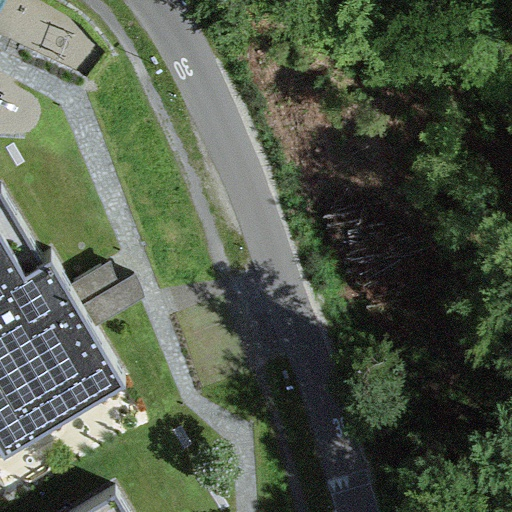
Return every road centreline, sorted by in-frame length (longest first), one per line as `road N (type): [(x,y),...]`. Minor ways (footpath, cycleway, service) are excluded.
road 1 (unclassified): [(180,0),(209,25),(296,286),(343,511)]
road 2 (residential): [(511,69),(276,0)]
